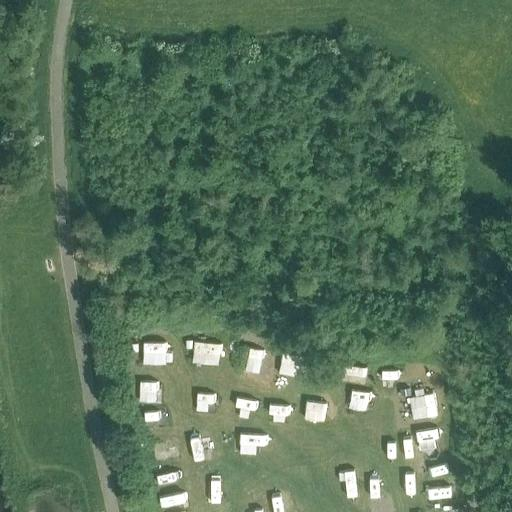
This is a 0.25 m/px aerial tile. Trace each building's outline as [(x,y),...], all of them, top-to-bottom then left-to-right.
[(164,360),(183,359),(183,338),(164,338),(164,360)] [(196,338),(195,360),(223,362),(224,340),(196,338)] [(261,370),(265,347),(252,344),(248,368),(261,370)] [(316,375),(317,353),(283,351),(282,373),(316,375)] [(136,357),(139,377),(159,373),(155,354),(136,357)] [(367,384),(369,364),(346,362),(344,381),(367,384)] [(163,403),(160,390),(145,393),(147,406),(163,403)] [(437,424),(419,428),(423,448),(442,445),(437,424)] [(151,452),(154,470),(175,466),(172,448),(151,452)] [(158,482),(162,502),(186,497),(182,477),(158,482)]
